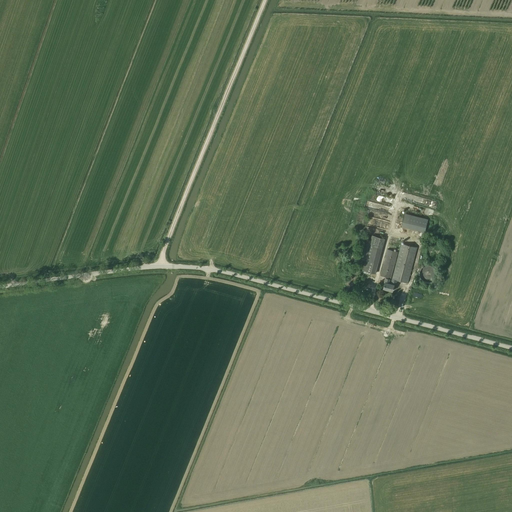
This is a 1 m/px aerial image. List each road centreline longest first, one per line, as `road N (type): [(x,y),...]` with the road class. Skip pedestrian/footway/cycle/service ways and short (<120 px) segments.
road 1 (unclassified): [(0,286),(160,265),(207,269),(511,348)]
road 2 (track): [(160,265),(266,0)]
